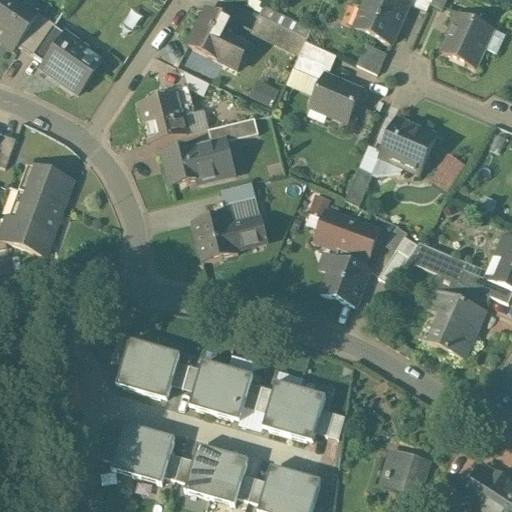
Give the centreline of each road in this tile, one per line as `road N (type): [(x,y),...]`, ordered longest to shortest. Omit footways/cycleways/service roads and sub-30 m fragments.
road 1 (residential): [(136,287),(349,348),(489,428),(511,394)]
road 2 (residential): [(88,143),(183,0)]
road 3 (residential): [(136,287),(134,232),(113,172),(88,143)]
road 4 (residential): [(0,300),(136,287)]
